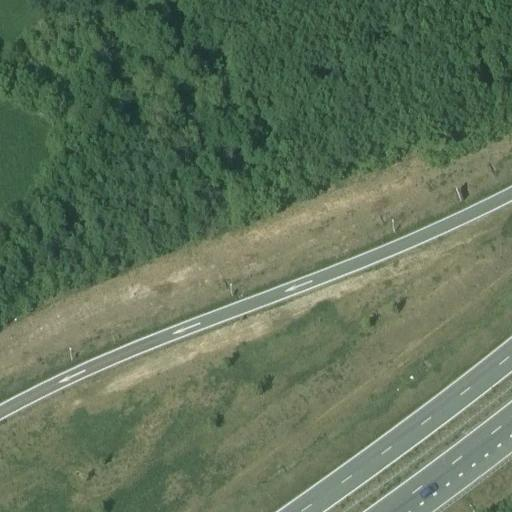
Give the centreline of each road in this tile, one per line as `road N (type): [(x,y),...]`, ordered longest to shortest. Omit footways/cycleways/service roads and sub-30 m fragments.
road 1 (trunk): [(511,196),(98,363),(0,413)]
road 2 (trunk): [(511,355),(301,511)]
road 3 (trunk): [(392,511),(511,420)]
